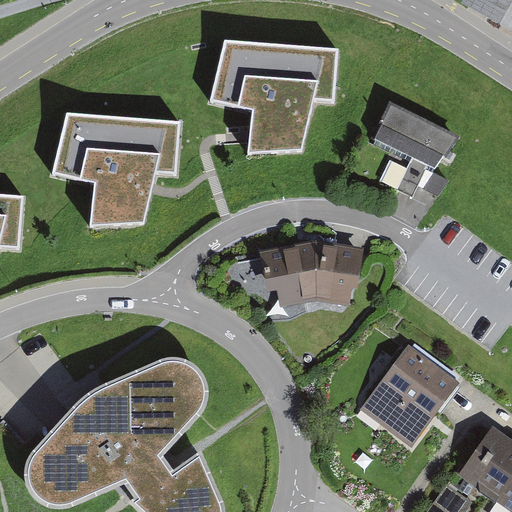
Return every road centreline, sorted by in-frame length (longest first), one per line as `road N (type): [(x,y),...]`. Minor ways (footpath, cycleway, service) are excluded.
road 1 (residential): [(145,300),(232,229),(285,211),(359,216),(422,252)]
road 2 (residential): [(145,300),(208,319),(261,362),(286,416),(293,488)]
road 3 (secondary): [(0,79),(134,0)]
road 4 (residential): [(0,324),(88,300),(145,300)]
road 5 (secondary): [(389,0),(511,70)]
